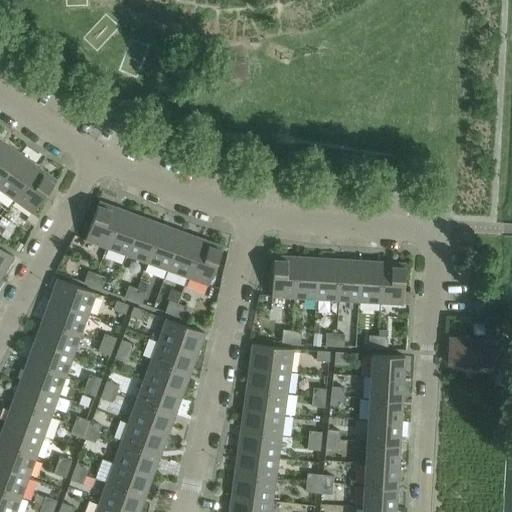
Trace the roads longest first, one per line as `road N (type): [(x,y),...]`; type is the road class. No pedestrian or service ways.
road 1 (residential): [(420,511),(438,226),(253,215)]
road 2 (residential): [(185,511),(253,215)]
road 3 (residential): [(0,343),(96,156)]
road 4 (residential): [(253,215),(96,156)]
